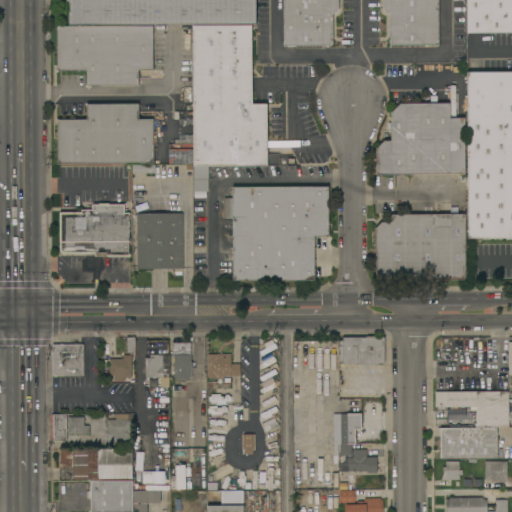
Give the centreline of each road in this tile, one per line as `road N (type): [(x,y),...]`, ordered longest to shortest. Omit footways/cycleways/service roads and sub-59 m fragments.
road 1 (secondary): [(411,300),(121,301)]
road 2 (secondary): [(21,324),(266,323)]
road 3 (residential): [(351,323),(352,104)]
road 4 (residential): [(411,300),(412,511)]
road 5 (secondary): [(351,323),(511,322)]
road 6 (secondary): [(21,152),(19,0)]
road 7 (secondary): [(21,324),(22,470)]
